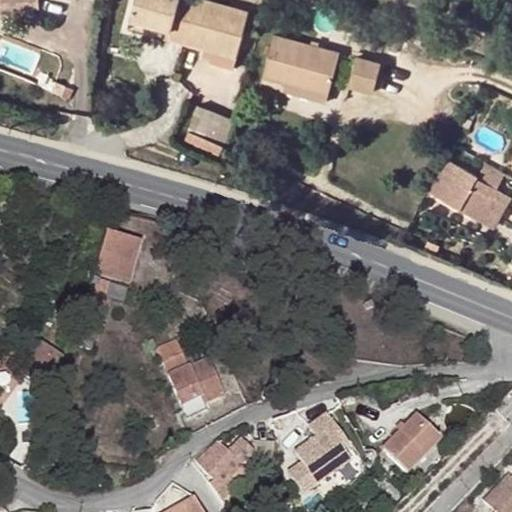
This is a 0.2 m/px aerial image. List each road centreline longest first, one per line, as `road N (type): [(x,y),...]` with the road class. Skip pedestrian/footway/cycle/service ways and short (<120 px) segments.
road 1 (residential): [(0,480),(55,499),(90,500),(154,480),(209,429),(306,391),(511,369)]
road 2 (secondary): [(0,150),(291,232),(511,318)]
